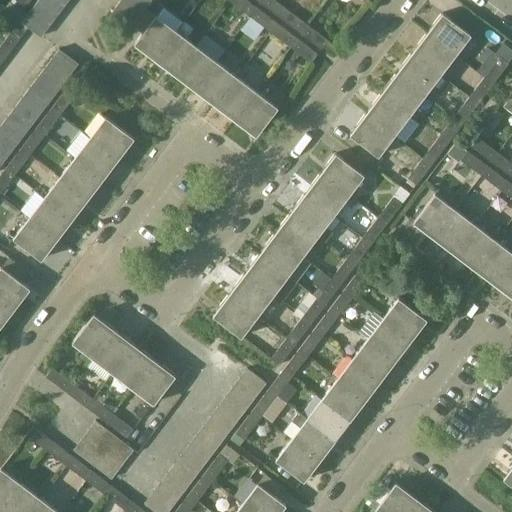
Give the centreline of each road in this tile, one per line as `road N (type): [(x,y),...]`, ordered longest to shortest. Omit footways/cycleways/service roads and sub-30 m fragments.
road 1 (residential): [(82,260),(155,316),(259,180)]
road 2 (residential): [(259,180),(188,126),(82,260)]
road 3 (residential): [(259,180),(401,0)]
road 4 (residential): [(390,436),(470,329),(490,327),(511,343)]
road 5 (residential): [(390,436),(451,477),(511,398)]
road 6 (residential): [(82,260),(0,395)]
